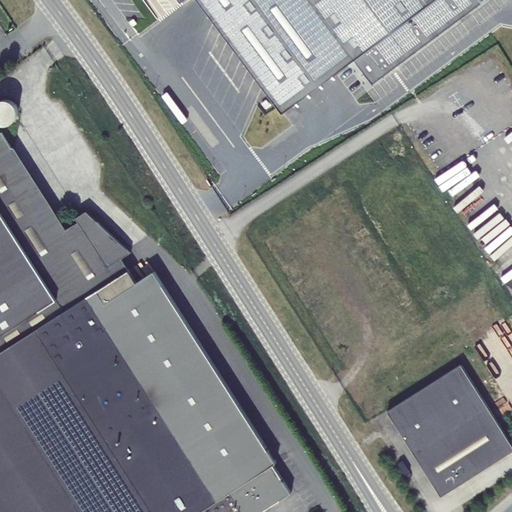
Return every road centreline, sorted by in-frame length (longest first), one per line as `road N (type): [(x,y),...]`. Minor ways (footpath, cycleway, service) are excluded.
road 1 (secondary): [(50,0),(112,84),(384,511)]
road 2 (unknown): [(77,36),(24,75),(64,158),(87,194),(190,293),(328,511)]
road 3 (unknown): [(99,0),(137,48),(191,80),(251,160),(267,162),(364,124),(511,24)]
